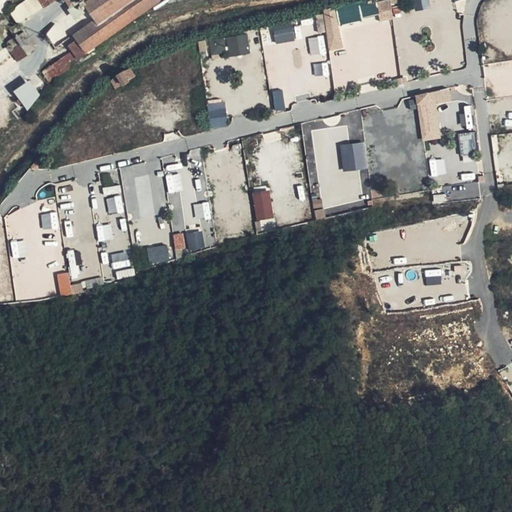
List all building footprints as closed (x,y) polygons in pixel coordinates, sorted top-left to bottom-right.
[(0,0),(0,8),(9,5),(6,0),(0,0)] [(9,29),(15,37),(21,47),(29,41),(19,25),(57,0),(24,0),(8,10),(17,24),(9,29)] [(72,35),(77,41),(85,53),(159,1),(159,0),(133,0),(98,25),(94,20),(72,35)] [(88,0),(84,3),(94,20),(98,25),(133,0),(88,0)] [(428,0),(412,0),(414,10),(429,7),(428,0)] [(336,7),(322,9),(329,50),(343,48),(336,7)] [(272,26),(276,44),(295,39),(291,21),(272,26)] [(54,43),(63,34),(54,25),(45,34),(54,43)] [(247,35),(209,38),(210,57),(249,54),(247,35)] [(325,49),(322,36),(308,39),(311,52),(325,49)] [(21,47),(15,37),(4,45),(16,62),(35,50),(29,41),(21,47)] [(72,52),(76,59),(85,53),(77,41),(68,46),(72,52)] [(49,83),(79,63),(76,59),(72,52),(42,72),(49,83)] [(122,85),(128,79),(123,74),(117,79),(122,85)] [(29,79),(13,90),(25,108),(41,98),(29,79)] [(449,88),(414,94),(423,141),(442,138),(436,105),(451,102),(449,88)] [(283,90),(274,90),(274,110),(284,110),(283,90)] [(25,109),(18,98),(13,102),(20,113),(25,109)] [(225,101),(207,103),(210,128),(227,127),(225,101)] [(327,120),(302,122),(307,176),(315,175),(311,129),(328,128),(327,120)] [(458,134),(460,153),(476,152),(474,133),(458,134)] [(365,141),(340,144),(343,172),(368,169),(365,141)] [(446,174),(444,158),(430,160),(431,175),(446,174)] [(148,164),(121,166),(126,219),(153,217),(148,164)] [(182,191),(181,174),(166,175),(167,192),(182,191)] [(270,190),(252,192),(256,221),(274,219),(270,190)] [(179,203),(170,203),(172,232),(184,231),(182,201),(184,200),(183,191),(178,191),(179,203)] [(109,214),(123,211),(121,196),(107,198),(109,214)] [(194,204),(195,219),(210,218),(209,202),(194,204)] [(111,224),(97,225),(98,241),(112,239),(111,224)] [(202,230),(185,233),(188,250),(205,247),(202,230)] [(173,235),(175,249),(186,248),(184,234),(173,235)] [(24,256),(24,241),(11,241),(12,257),(24,256)] [(166,245),(147,248),(149,264),(169,261),(166,245)] [(113,269),(129,265),(126,251),(110,255),(113,269)] [(424,270),(425,284),(441,284),(441,269),(424,270)] [(69,272),(57,274),(60,295),(72,293),(69,272)]
